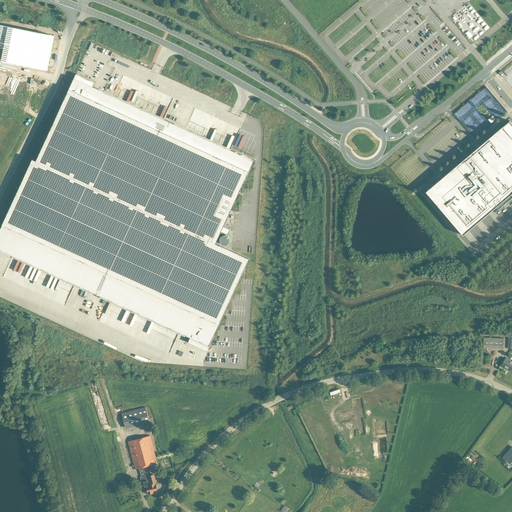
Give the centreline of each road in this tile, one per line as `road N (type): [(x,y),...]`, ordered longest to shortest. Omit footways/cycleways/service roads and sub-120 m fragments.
road 1 (tertiary): [(163,511),(227,432),(295,392),(430,370),(511,393)]
road 2 (tertiary): [(58,0),(162,42),(322,132)]
road 3 (tertiary): [(324,121),(203,46),(99,0)]
road 4 (unclassified): [(511,14),(407,106)]
